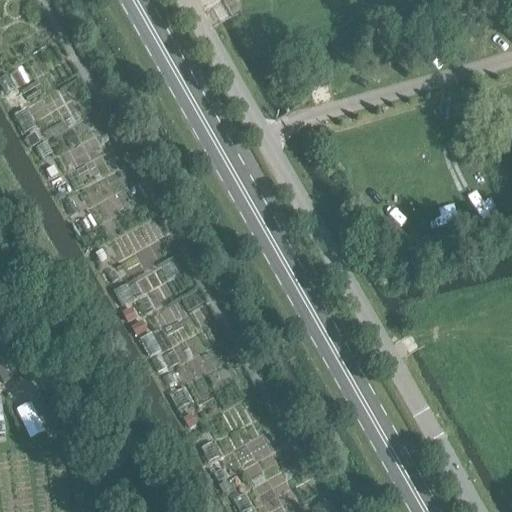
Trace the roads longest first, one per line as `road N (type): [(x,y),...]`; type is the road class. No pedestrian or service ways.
road 1 (secondary): [(427,511),(135,0)]
road 2 (unclassified): [(476,511),(185,0)]
road 3 (unknown): [(0,198),(28,278),(102,413),(142,511)]
road 4 (unclassified): [(127,511),(0,250)]
